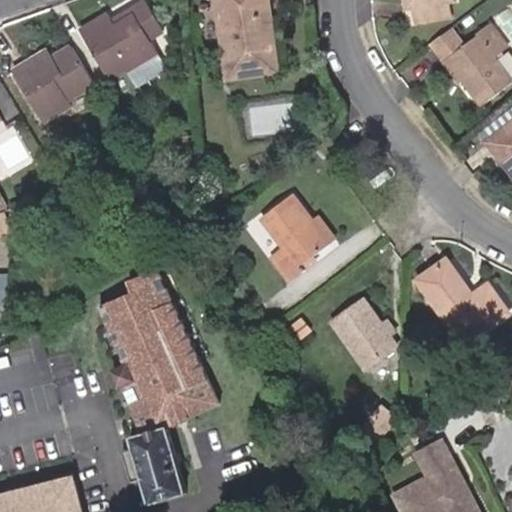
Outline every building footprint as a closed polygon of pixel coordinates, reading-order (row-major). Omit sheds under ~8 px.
[(214,0),(225,74),(274,67),(264,0),(254,1),(254,0),(214,0)] [(453,15),(451,0),(441,0),(408,5),(410,21),(453,15)] [(162,67),(147,43),(160,35),(142,5),(127,14),(130,20),(112,31),(108,25),(105,18),(78,35),(105,82),(125,70),(133,85),(162,67)] [(130,20),(127,14),(108,25),(112,31),(130,20)] [(449,63),(463,83),(480,108),(511,87),(511,83),(496,61),(509,51),(492,27),(478,35),(481,40),(464,53),(452,36),(431,52),(442,68),(449,63)] [(96,87),(71,48),(53,59),(45,65),(40,57),(15,72),(46,124),(73,109),(70,103),(96,87)] [(45,65),(53,59),(49,53),(40,57),(45,65)] [(449,63),(442,68),(457,88),(463,83),(449,63)] [(511,126),(485,145),(509,180),(511,178),(511,126)] [(317,137),(324,147),(332,139),(333,138),(327,129),(317,137)] [(194,155),(192,136),(175,137),(176,157),(194,155)] [(318,152),(331,169),(346,158),(332,139),(324,147),(318,152)] [(210,181),(211,199),(228,198),(228,180),(210,181)] [(0,209),(10,205),(0,186),(0,209)] [(331,248),(313,223),(292,195),(261,217),(284,248),(270,258),(290,286),(308,273),(303,267),(331,248)] [(317,220),(313,223),(331,248),(335,245),(317,220)] [(416,280),(462,345),(507,312),(485,283),(471,294),(445,259),(416,280)] [(151,508),(189,496),(169,429),(221,403),(160,275),(151,273),(132,281),(137,293),(102,308),(129,366),(113,373),(120,391),(126,390),(144,437),(132,442),(151,508)] [(388,340),(381,332),(363,304),(332,325),(365,374),(395,352),(388,340)] [(387,327),(381,332),(388,340),(393,337),(387,327)] [(474,511),(465,496),(461,498),(458,493),(460,486),(439,448),(415,461),(427,484),(393,502),(398,511),(474,511)] [(0,493),(0,511),(90,511),(81,474),(0,493)]
